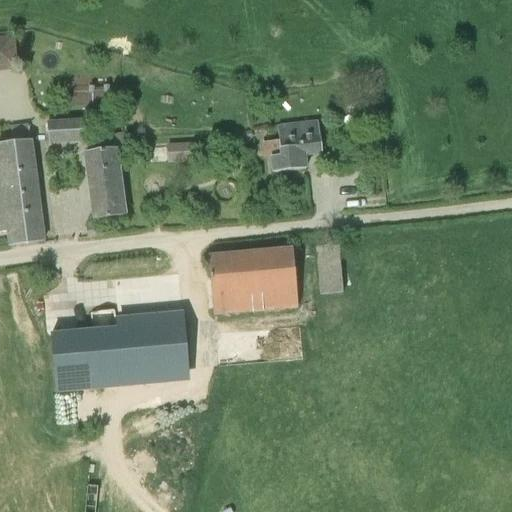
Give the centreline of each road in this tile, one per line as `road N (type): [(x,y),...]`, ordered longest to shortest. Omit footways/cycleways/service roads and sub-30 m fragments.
road 1 (unclassified): [(511,204),(0,258)]
road 2 (track): [(114,451),(111,415),(124,397),(201,383),(184,237)]
